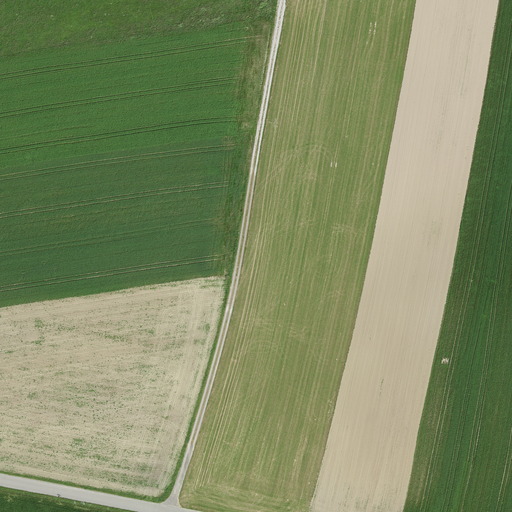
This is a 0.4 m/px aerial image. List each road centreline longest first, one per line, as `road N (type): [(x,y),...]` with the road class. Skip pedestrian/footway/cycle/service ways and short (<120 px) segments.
road 1 (track): [(290,0),(245,312),(184,511)]
road 2 (unclassified): [(158,511),(0,482)]
